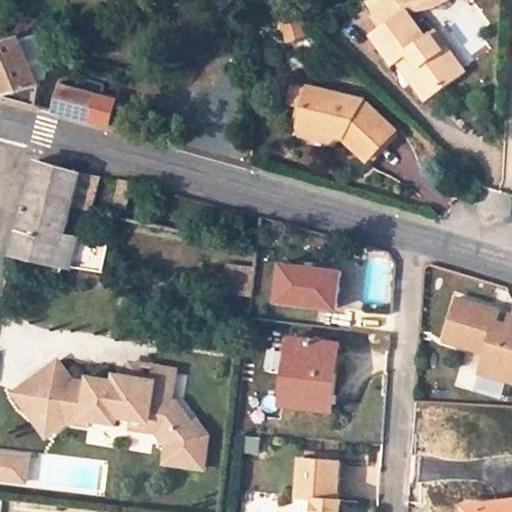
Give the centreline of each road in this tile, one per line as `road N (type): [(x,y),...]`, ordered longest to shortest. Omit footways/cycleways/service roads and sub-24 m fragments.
road 1 (tertiary): [(0,121),(411,230)]
road 2 (residential): [(390,511),(411,230)]
